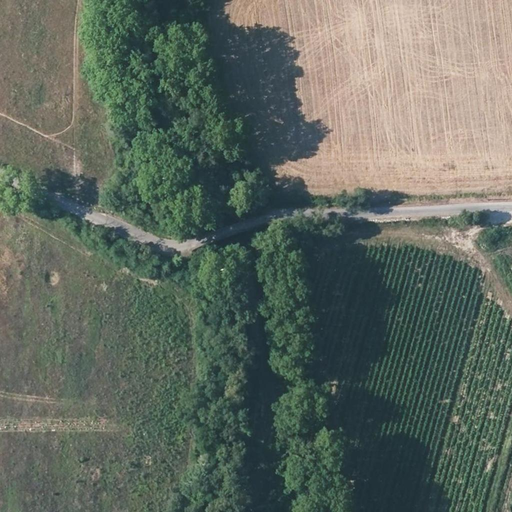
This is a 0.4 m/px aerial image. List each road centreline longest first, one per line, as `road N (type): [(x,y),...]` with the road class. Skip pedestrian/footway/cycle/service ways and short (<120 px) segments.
road 1 (track): [(504,209),(457,240),(367,238),(314,253),(303,288),(306,314),(346,511)]
road 2 (tertiary): [(268,221),(511,208)]
road 3 (track): [(85,213),(83,0)]
road 4 (tertiary): [(0,174),(142,238),(190,248)]
